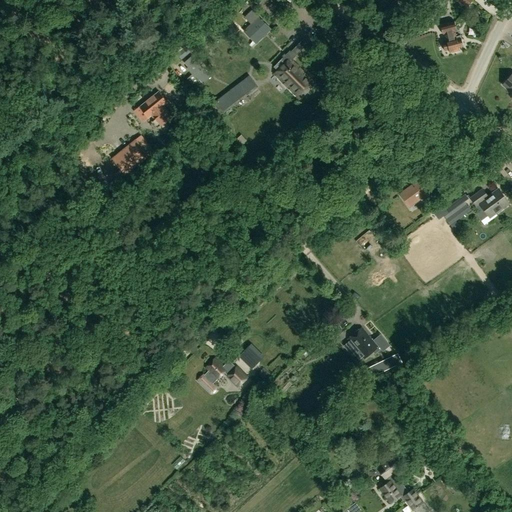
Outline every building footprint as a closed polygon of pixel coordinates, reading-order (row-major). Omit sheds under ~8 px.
[(259,16),(243,31),(255,44),(271,29),(259,16)] [(229,31),(235,25),(228,18),(222,23),(229,31)] [(456,37),(454,31),(457,31),(454,21),(440,24),(443,34),(445,33),(446,39),(446,41),(442,42),(444,51),(448,50),(449,53),(459,50),(459,47),(463,46),(460,36),(456,37)] [(304,38),(291,51),(290,50),(286,54),(285,53),(281,57),(282,58),(273,67),(277,71),(274,74),(299,98),(315,83),(291,60),(308,42),(304,38)] [(198,79),(203,84),(211,77),(192,56),(184,62),(187,67),(186,68),(197,80),(198,79)] [(507,89),(511,93),(511,72),(502,84),(507,89)] [(249,76),(215,102),(223,113),(258,87),(249,76)] [(139,105),(135,109),(144,120),(148,116),(154,112),(158,117),(165,111),(161,106),(153,96),(140,106),(139,105)] [(131,159),(154,142),(143,128),(121,145),(131,159)] [(461,188),(462,190),(463,191),(476,181),(474,178),(461,188)] [(422,201),(429,196),(419,183),(401,196),(408,206),(420,198),(422,201)] [(476,207),(480,204),(490,218),(509,203),(499,190),(490,197),(488,195),(482,188),(470,198),(476,207)] [(462,190),(442,204),(448,213),(464,201),(468,198),(463,191),(462,190)] [(443,216),(446,219),(450,225),(466,213),(470,210),(464,201),(448,213),(443,216)] [(438,218),(448,212),(442,204),(433,211),(438,218)] [(363,231),(369,241),(381,233),(375,224),(363,231)] [(342,331),(336,325),(320,341),(327,347),(342,331)] [(381,349),(383,351),(389,345),(380,334),(374,340),(378,346),(377,347),(361,328),(348,339),(364,358),(372,352),(375,354),(381,349)] [(258,350),(251,343),(238,356),(245,363),(258,350)] [(362,370),(367,380),(402,362),(398,353),(362,370)] [(216,387),(213,383),(224,372),(228,376),(227,377),(237,388),(247,378),(237,367),(234,370),(229,364),(225,368),(215,358),(206,368),(209,370),(204,375),(203,375),(197,380),(210,393),(216,387)] [(264,367),(258,374),(265,380),(270,374),(264,367)] [(265,409),(270,405),(262,395),(256,400),(265,409)] [(177,471),(191,467),(186,450),(172,454),(177,471)] [(423,502),(413,489),(408,492),(402,483),(400,485),(391,473),(398,468),(391,459),(378,468),(385,477),(387,476),(390,480),(380,488),(391,502),(401,495),(405,501),(406,500),(413,509),(423,502)] [(455,480),(451,474),(442,481),(447,487),(455,480)] [(357,502),(347,509),(349,511),(362,511),(363,511),(357,502)]
